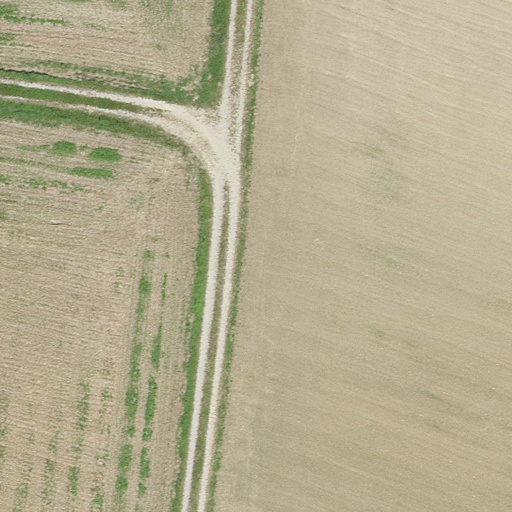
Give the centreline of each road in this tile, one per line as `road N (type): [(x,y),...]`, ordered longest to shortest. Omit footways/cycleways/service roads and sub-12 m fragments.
road 1 (track): [(221,161),(188,511)]
road 2 (track): [(0,86),(117,103),(198,134),(221,161)]
road 3 (track): [(239,0),(221,161)]
